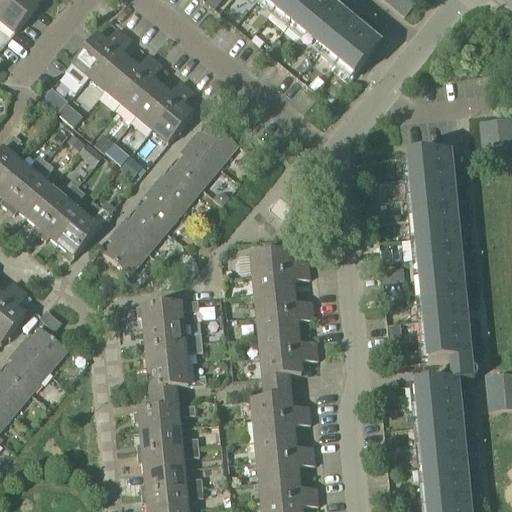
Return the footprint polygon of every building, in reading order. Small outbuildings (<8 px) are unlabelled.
[(0,0),(0,20),(16,0),(0,0)] [(16,0),(0,20),(0,28),(13,39),(37,10),(27,2),(28,0),(16,0)] [(210,0),(209,0),(203,7),(212,15),(219,7),(210,0)] [(251,0),(352,82),(376,53),(368,46),(378,32),(363,20),(353,33),(335,19),(346,5),(339,0),(326,0),(321,7),(312,0),(251,0)] [(376,0),(403,21),(419,0),(376,0)] [(105,48),(95,40),(71,69),(64,78),(80,92),(87,83),(123,40),(116,35),(105,48)] [(0,62),(1,63),(12,46),(0,38),(0,62)] [(123,40),(87,83),(103,96),(127,67),(119,60),(130,46),(123,40)] [(267,58),(276,66),(283,57),(274,50),(267,58)] [(127,67),(103,96),(119,109),(155,67),(148,61),(136,74),(127,67)] [(155,67),(119,109),(134,123),(159,93),(151,86),(162,73),(155,67)] [(159,93),(134,123),(150,136),(186,93),(179,87),(168,100),(159,93)] [(186,93),(150,136),(167,149),(191,120),(182,112),(193,99),(186,93)] [(50,95),(42,105),(57,118),(65,109),(50,95)] [(482,167),(511,164),(511,136),(511,125),(478,128),(482,167)] [(196,136),(187,147),(218,172),(236,151),(209,128),(200,139),(196,136)] [(86,150),(75,140),(68,148),(79,158),(86,150)] [(183,160),(173,171),(201,194),(218,172),(187,147),(179,157),(183,160)] [(103,159),(108,163),(119,172),(128,161),(112,148),(103,159)] [(1,154),(0,154),(0,188),(17,168),(1,154)] [(406,162),(410,203),(426,367),(448,365),(450,386),(413,390),(424,511),(463,511),(462,499),(479,497),(478,478),(460,480),(458,458),(475,456),(474,446),(473,438),(456,439),(454,417),(471,415),(468,385),(471,384),(473,384),(474,382),(475,381),(476,380),(475,378),(475,377),(474,375),(473,375),(471,374),(467,374),(465,352),(481,350),(479,332),(463,333),(460,311),(477,309),(475,291),(458,292),(456,270),(473,269),(471,250),(454,252),(452,230),(469,228),(467,209),(450,211),(447,189),(465,187),(463,169),(445,171),(444,158),(406,162)] [(17,168),(0,188),(0,202),(2,204),(0,206),(0,209),(5,214),(45,167),(37,161),(26,175),(17,168)] [(45,167),(5,214),(13,220),(16,216),(25,223),(49,194),(40,186),(52,173),(45,167)] [(160,179),(152,189),(183,215),(201,194),(173,171),(164,182),(160,179)] [(49,194),(25,223),(33,230),(30,234),(37,240),(76,193),(69,187),(57,201),(49,194)] [(147,203),(137,214),(165,237),(183,215),(152,189),(143,200),(147,203)] [(76,193),(37,240),(45,246),(48,242),(56,249),(80,220),(72,213),(83,199),(76,193)] [(214,204),(221,210),(228,201),(224,198),(219,199),(214,204)] [(124,222),(116,233),(147,258),(165,237),(137,214),(128,226),(124,222)] [(89,227),(80,220),(56,249),(65,256),(62,260),(69,267),(97,234),(100,230),(92,224),(89,227)] [(147,258),(116,233),(107,243),(111,246),(101,258),(128,281),(147,258)] [(387,254),(378,255),(379,268),(388,267),(387,254)] [(249,259),(251,280),(306,274),(306,266),(288,268),(287,255),(249,259)] [(306,274),(251,280),(253,301),(291,297),(290,286),(307,284),(306,274)] [(380,276),(381,288),(391,287),(390,275),(380,276)] [(0,300),(0,317),(19,294),(11,288),(0,301),(0,300)] [(19,294),(0,317),(0,349),(24,321),(14,313),(26,300),(19,294)] [(291,297),(253,301),(255,321),(311,316),(310,306),(292,308),(291,297)] [(178,307),(140,311),(135,311),(136,322),(141,321),(142,333),(180,329),(178,307)] [(45,316),(39,323),(53,334),(59,327),(45,316)] [(311,316),(255,321),(257,341),(295,338),(294,326),(311,325),(311,316)] [(138,344),(139,353),(200,347),(199,339),(181,341),(180,329),(142,333),(143,344),(138,344)] [(400,341),(398,329),(387,330),(388,342),(400,341)] [(25,342),(16,353),(47,378),(64,358),(66,356),(38,334),(28,345),(25,342)] [(295,338),(257,341),(259,362),(315,356),(314,347),(296,349),(295,338)] [(200,347),(139,353),(140,362),(145,362),(146,373),(184,369),(183,359),(201,357),(200,347)] [(10,366),(1,377),(29,400),(47,378),(16,353),(7,363),(10,366)] [(315,356),(259,362),(261,383),(286,381),(299,380),(298,367),(316,366),(315,356)] [(143,395),(173,392),(186,391),(184,369),(146,373),(147,384),(142,385),(143,395)] [(0,412),(11,421),(29,400),(1,377),(0,377),(0,412)] [(286,381),(261,383),(263,395),(263,403),(288,401),(287,393),(286,381)] [(488,416),(511,413),(511,381),(485,384),(488,416)] [(174,403),(173,392),(143,395),(144,405),(145,415),(175,412),(174,403)] [(288,401),(263,403),(250,404),(252,426),(308,420),(307,411),(289,413),(288,401)] [(0,435),(11,421),(0,412),(0,435)] [(177,433),(175,412),(145,415),(131,416),(132,427),(138,426),(139,437),(177,433)] [(308,420),(252,426),(254,446),(292,443),(291,431),(308,430),(308,420)] [(135,448),(136,458),(197,452),(196,444),(178,445),(177,433),(139,437),(140,448),(135,448)] [(292,443),(254,446),(256,467),(311,461),(311,452),(293,454),(292,443)] [(197,452),(136,458),(137,467),(142,466),(143,477),(181,474),(180,464),(198,462),(197,452)] [(311,461),(256,467),(258,487),(296,483),(295,472),(312,470),(311,461)] [(139,489),(140,499),(201,492),(200,484),(182,486),(181,474),(143,477),(144,489),(139,489)] [(296,483),(258,487),(260,507),(315,502),(315,493),(297,495),(296,483)] [(201,492),(140,499),(141,508),(146,508),(146,511),(184,511),(184,505),(202,503),(201,492)] [(315,502),(260,507),(260,511),(310,511),(316,511),(315,502)]
